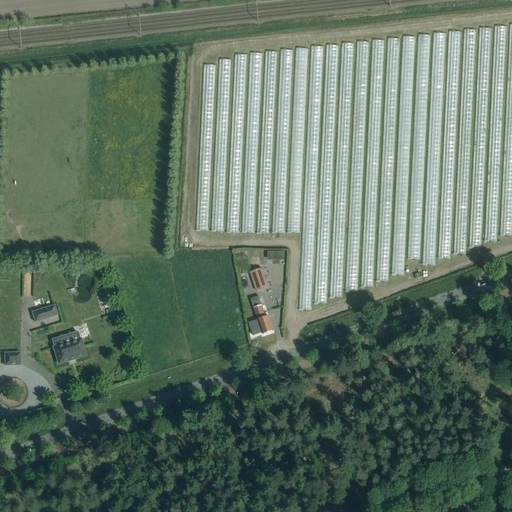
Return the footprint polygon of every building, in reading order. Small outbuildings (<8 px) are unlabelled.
[(284,252),(276,252),(276,261),(284,261),(284,252)] [(263,269),(251,273),(257,291),(269,288),(263,269)] [(355,270),(354,278),(349,278),(348,284),(359,284),(360,271),(355,270)] [(342,288),(332,288),(332,297),(342,297),(342,288)] [(265,318),(261,306),(258,297),(252,299),(254,308),(263,335),(274,331),(269,316),(265,318)] [(54,306),(32,313),(35,322),(41,320),(40,317),(56,312),(54,306)] [(53,348),(58,364),(85,356),(80,340),(62,345),(59,338),(52,340),(54,348),(53,348)] [(20,365),(20,353),(5,354),(5,366),(20,365)]
